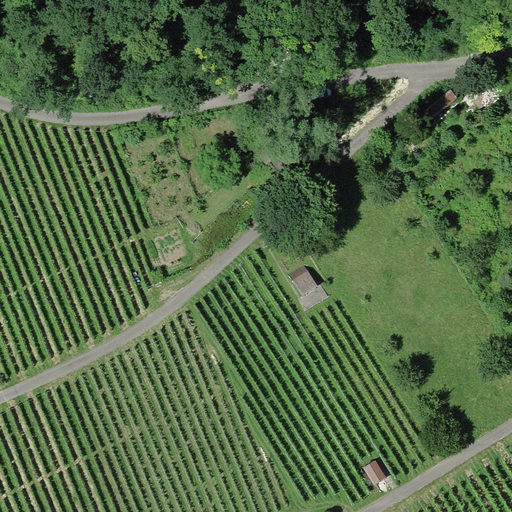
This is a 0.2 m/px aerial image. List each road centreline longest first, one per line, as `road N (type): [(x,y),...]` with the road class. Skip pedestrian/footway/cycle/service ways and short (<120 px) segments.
road 1 (track): [(449,61),(170,309),(0,398)]
road 2 (track): [(0,101),(111,119),(298,81),(511,54)]
road 3 (track): [(511,422),(364,511)]
